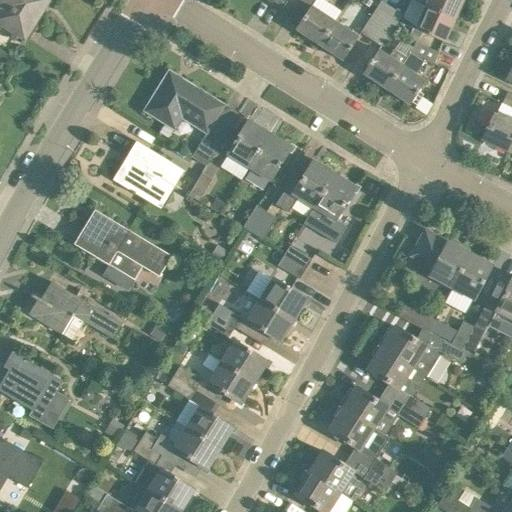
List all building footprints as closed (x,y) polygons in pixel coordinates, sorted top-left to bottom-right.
[(24,41),(49,0),(0,0),(0,10),(0,11),(0,12),(0,25),(2,27),(24,41)] [(264,0),(280,10),(285,0),(264,0)] [(295,31),(319,46),(334,23),(311,8),(316,0),(301,0),(296,8),(305,15),(295,31)] [(463,0),(409,0),(409,1),(425,8),(454,21),(463,0)] [(381,2),(374,13),(384,20),(395,26),(395,27),(402,16),(381,2)] [(425,8),(414,30),(444,44),(454,21),(425,8)] [(370,41),(384,20),(374,13),(359,34),(370,41)] [(381,48),(395,26),(384,20),(370,41),(381,48)] [(334,23),(319,46),(342,62),(358,39),(334,23)] [(411,55),(434,65),(439,54),(416,44),(411,55)] [(387,58),(383,55),(378,51),(362,75),(386,91),(402,67),(401,66),(406,59),(392,50),(387,58)] [(425,82),(402,67),(386,91),(410,106),(425,82)] [(206,133),(204,137),(190,158),(205,168),(219,146),(218,145),(227,132),(214,124),(224,108),(169,75),(146,112),(173,129),(180,117),(206,133)] [(511,95),(507,93),(501,104),(511,109),(511,95)] [(481,140),(507,153),(511,141),(511,119),(506,116),(504,120),(493,115),(481,140)] [(227,156),(248,169),(269,135),(248,122),(227,156)] [(478,126),(468,122),(464,132),(474,137),(478,126)] [(166,126),(159,136),(166,140),(172,130),(166,126)] [(291,148),(269,135),(248,169),(270,182),(291,148)] [(136,143),(127,157),(113,181),(148,202),(161,210),(183,172),(136,143)] [(313,162),(299,184),(291,179),(275,206),(287,214),(296,199),(313,209),(334,175),(313,162)] [(197,202),(211,180),(201,174),(188,196),(197,202)] [(355,188),(334,175),(313,209),(334,222),(355,188)] [(226,205),(217,200),(212,209),(221,214),(226,205)] [(252,235),(266,213),(256,207),(242,229),(252,235)] [(74,246),(133,281),(142,268),(159,278),(171,258),(94,211),(83,230),(88,233),(79,247),(74,244),(74,246)] [(266,213),(252,235),(263,241),(276,219),(266,213)] [(451,290),(469,254),(425,231),(411,257),(433,269),(428,278),(451,290)] [(284,257),(306,271),(312,260),(290,247),(284,257)] [(212,253),(222,260),(226,254),(216,248),(212,253)] [(451,290),(473,301),(492,266),(469,254),(451,290)] [(217,264),(202,255),(195,265),(211,275),(217,264)] [(306,271),(284,257),(278,267),(299,281),(306,271)] [(511,278),(496,310),(495,313),(511,322),(511,332),(508,341),(509,342),(511,335),(511,278)] [(272,279),(259,301),(293,322),(306,301),(272,279)] [(27,314),(22,311),(22,312),(62,334),(71,318),(73,319),(74,318),(113,341),(122,326),(51,283),(40,301),(32,296),(31,298),(34,300),(27,314)] [(280,343),(293,322),(259,301),(246,322),(280,343)] [(212,315),(234,329),(241,319),(219,305),(212,315)] [(405,321),(413,326),(419,314),(404,306),(398,318),(405,321)] [(234,329),(212,315),(206,326),(228,339),(234,329)] [(451,345),(462,351),(474,328),(463,322),(457,334),(451,345)] [(160,343),(167,333),(155,326),(149,335),(160,343)] [(394,327),(380,349),(412,369),(425,378),(439,357),(435,355),(438,352),(461,364),(467,353),(462,351),(451,345),(438,339),(421,330),(415,340),(394,327)] [(444,327),(438,339),(451,345),(457,334),(444,327)] [(485,334),(474,328),(462,351),(467,353),(473,357),(485,334)] [(233,342),(220,364),(254,385),(267,363),(233,342)] [(366,371),(398,391),(412,369),(380,349),(379,350),(366,371)] [(61,382),(51,376),(52,375),(13,354),(0,376),(4,378),(0,385),(0,392),(32,410),(35,405),(46,411),(61,382)] [(241,406),(254,385),(220,364),(207,384),(241,406)] [(195,392),(201,382),(179,368),(173,378),(195,392)] [(189,402),(195,392),(173,378),(167,388),(189,402)] [(341,410),(374,430),(387,409),(355,388),(341,409),(341,410)] [(408,396),(402,405),(425,420),(431,410),(411,398),(408,396)] [(418,430),(425,420),(402,405),(395,415),(397,416),(418,430)] [(199,407),(186,429),(220,450),(233,429),(199,407)] [(373,461),(374,462),(375,460),(388,439),(374,430),(341,410),(327,432),(354,449),(373,461)] [(116,439),(123,428),(123,426),(112,420),(105,433),(116,439)] [(498,442),(507,448),(511,450),(511,438),(495,428),(489,436),(498,442)] [(29,441),(33,434),(23,429),(19,436),(29,441)] [(159,435),(156,440),(145,433),(139,443),(175,466),(182,456),(206,471),(220,450),(186,429),(175,445),(159,435)] [(0,485),(3,486),(8,477),(28,489),(43,463),(0,438),(0,485)] [(147,462),(145,465),(133,483),(147,492),(180,511),(194,491),(169,475),(175,466),(139,443),(133,453),(147,462)] [(501,458),(511,464),(511,450),(507,448),(501,458)] [(351,478),(354,473),(343,465),(321,452),(308,473),(342,495),(353,502),(363,486),(351,478)] [(375,460),(374,462),(373,461),(368,469),(383,479),(391,484),(394,479),(397,474),(383,465),(375,460)] [(368,469),(362,479),(383,493),(385,494),(391,484),(383,479),(368,469)] [(294,496),(319,511),(331,511),(342,495),(308,473),(307,474),(294,496)] [(400,483),(394,479),(391,484),(397,487),(400,483)] [(126,511),(128,510),(106,496),(92,487),(85,497),(100,506),(110,511),(126,511)] [(180,511),(147,492),(134,511),(180,511)] [(474,511),(468,508),(445,493),(436,507),(443,511),(474,511)] [(468,508),(474,511),(497,511),(475,498),(468,508)] [(511,511),(511,499),(503,511),(511,511)]
